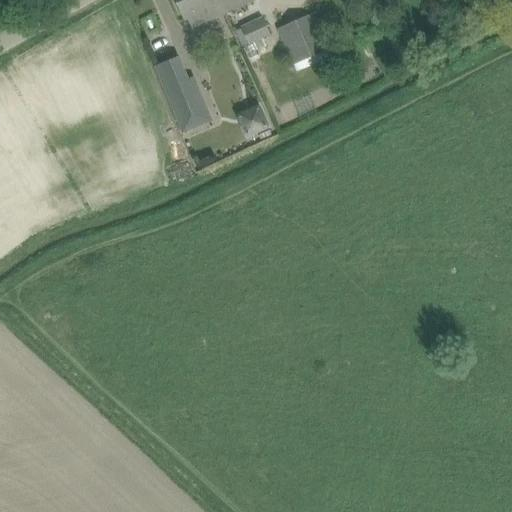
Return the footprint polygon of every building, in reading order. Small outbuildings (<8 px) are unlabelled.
[(225,15),(218,0),(175,0),(185,20),(187,19),(193,30),(225,15)] [(218,0),(225,15),(257,0),(218,0)] [(315,12),(278,29),(293,64),(331,48),(315,12)] [(241,27),(249,45),(271,35),(262,17),(241,27)] [(193,77),(165,88),(179,120),(182,118),(206,108),(193,77)] [(267,130),(261,107),(236,114),(243,137),(267,130)]
